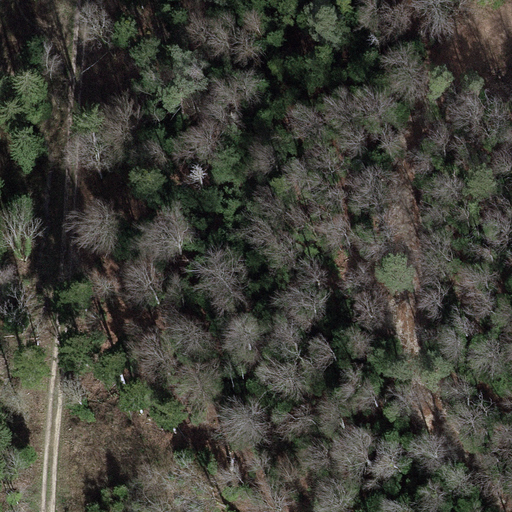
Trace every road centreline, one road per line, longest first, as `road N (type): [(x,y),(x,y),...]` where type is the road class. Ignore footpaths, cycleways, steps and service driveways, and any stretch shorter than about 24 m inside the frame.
road 1 (track): [(498,0),(455,51),(412,154),(407,315),(419,379),(447,441),(506,511)]
road 2 (track): [(79,0),(51,511)]
